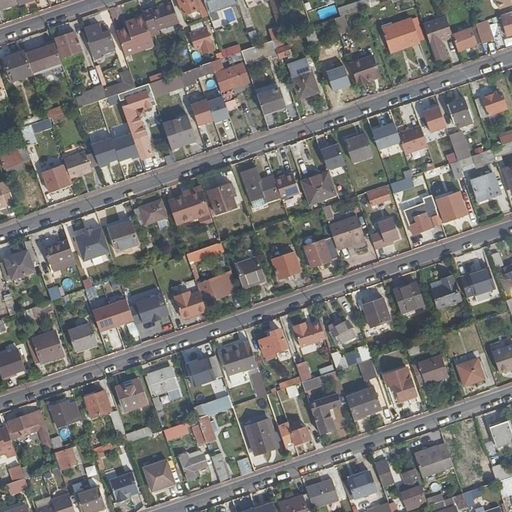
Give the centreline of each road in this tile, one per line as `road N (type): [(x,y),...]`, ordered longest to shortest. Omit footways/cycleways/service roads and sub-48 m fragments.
road 1 (residential): [(0,234),(511,57)]
road 2 (residential): [(0,403),(511,227)]
road 3 (residential): [(169,511),(511,393)]
